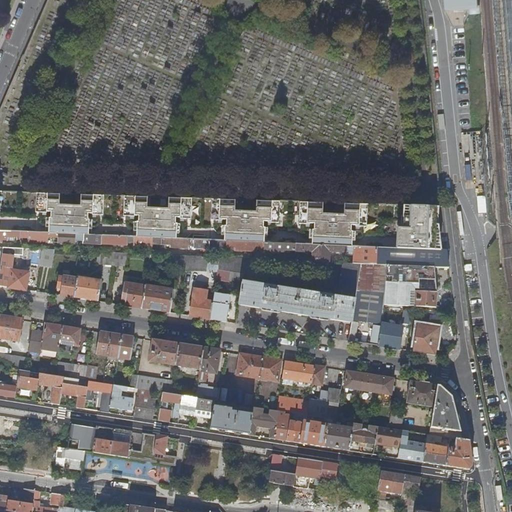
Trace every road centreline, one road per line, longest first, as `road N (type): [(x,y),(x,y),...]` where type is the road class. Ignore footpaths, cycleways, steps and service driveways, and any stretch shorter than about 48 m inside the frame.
road 1 (residential): [(0,401),(487,482)]
road 2 (residential): [(0,302),(469,374)]
road 3 (residential): [(224,511),(0,476)]
road 4 (residential): [(469,374),(448,206)]
